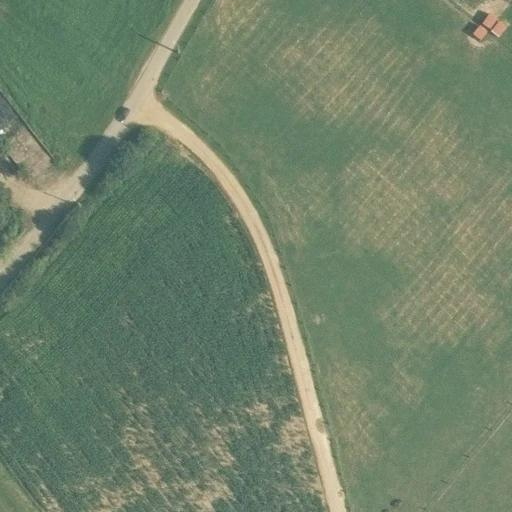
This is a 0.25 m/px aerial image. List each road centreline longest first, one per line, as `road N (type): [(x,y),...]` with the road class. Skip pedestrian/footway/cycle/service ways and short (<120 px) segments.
road 1 (track): [(139,98),(196,139),(253,219),(337,511)]
road 2 (unclassified): [(0,279),(79,187),(192,0)]
